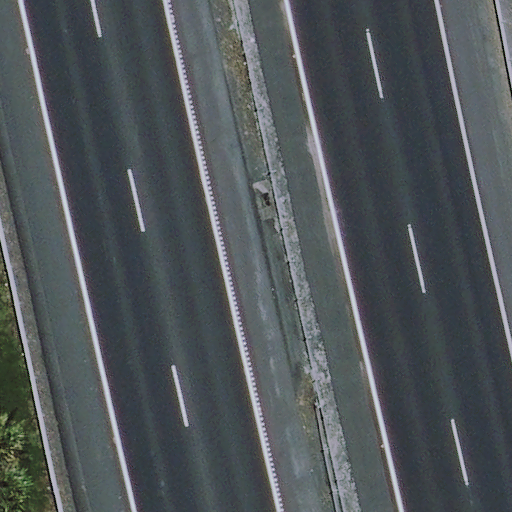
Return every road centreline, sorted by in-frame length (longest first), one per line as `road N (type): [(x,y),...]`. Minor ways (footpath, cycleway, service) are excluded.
road 1 (motorway): [(373,0),(494,511)]
road 2 (motorway): [(209,511),(89,0)]
